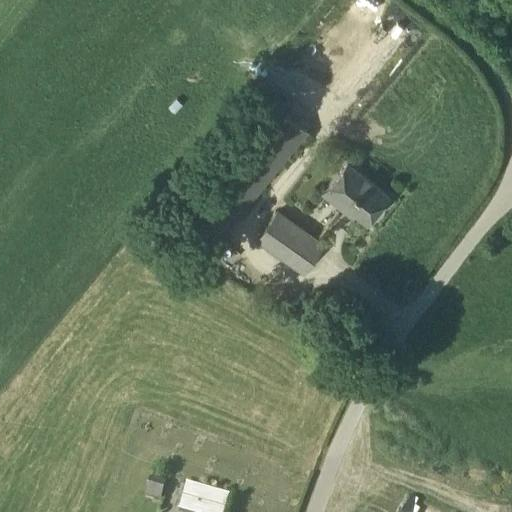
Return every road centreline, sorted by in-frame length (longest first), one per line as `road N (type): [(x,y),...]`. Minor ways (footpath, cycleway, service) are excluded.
road 1 (unclassified): [(316,511),(375,374),(511,194)]
road 2 (unclassified): [(434,6),(495,65),(511,107)]
